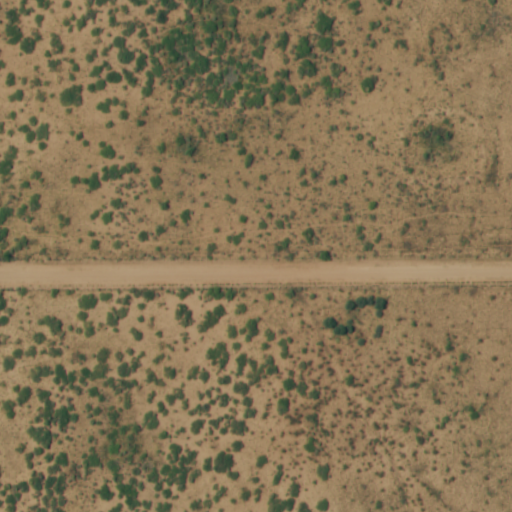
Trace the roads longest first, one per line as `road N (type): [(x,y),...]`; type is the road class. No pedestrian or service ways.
road 1 (residential): [(511,270),(0,275)]
road 2 (residential): [(414,511),(297,330),(292,273)]
